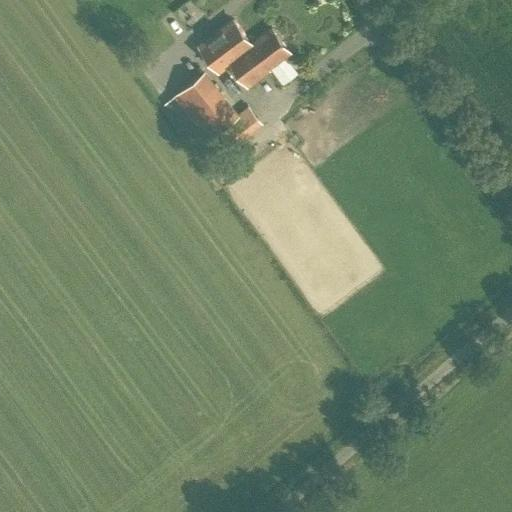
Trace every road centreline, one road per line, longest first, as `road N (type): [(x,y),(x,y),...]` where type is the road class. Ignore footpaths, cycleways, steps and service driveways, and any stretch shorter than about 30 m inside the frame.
road 1 (unclassified): [(277,511),(511,312)]
road 2 (tertiary): [(511,195),(364,0)]
